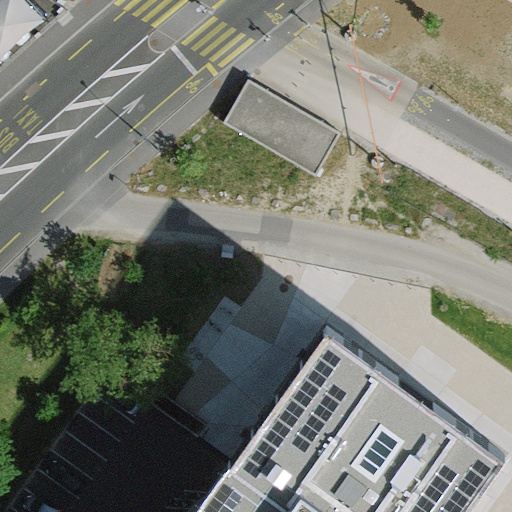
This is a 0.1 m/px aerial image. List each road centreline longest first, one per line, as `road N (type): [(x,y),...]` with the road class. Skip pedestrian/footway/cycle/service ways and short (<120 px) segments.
road 1 (residential): [(0,185),(464,263),(511,291)]
road 2 (secondary): [(0,180),(210,0)]
